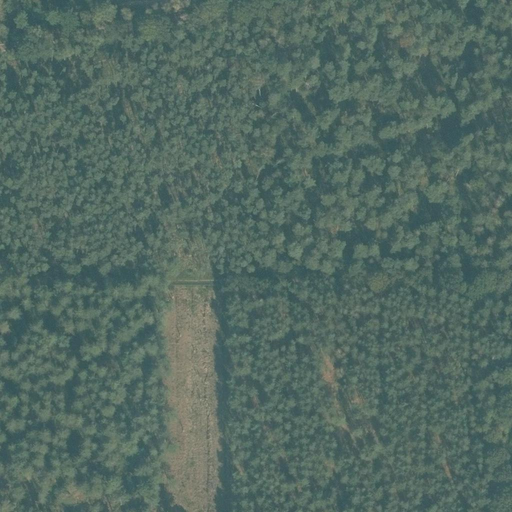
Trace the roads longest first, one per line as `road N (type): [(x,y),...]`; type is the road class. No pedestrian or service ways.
road 1 (track): [(97,29),(252,0)]
road 2 (track): [(506,511),(495,444),(511,383)]
